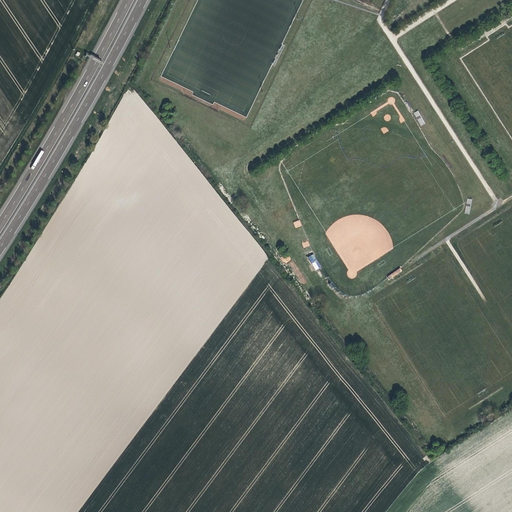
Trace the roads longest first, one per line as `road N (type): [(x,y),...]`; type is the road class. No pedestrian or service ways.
road 1 (motorway): [(0,247),(143,0)]
road 2 (motorway): [(129,0),(0,223)]
